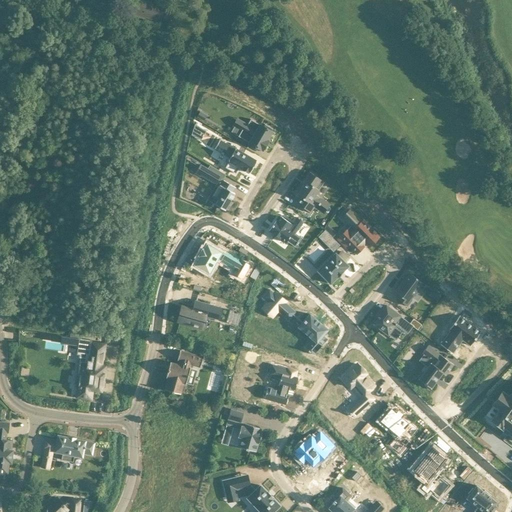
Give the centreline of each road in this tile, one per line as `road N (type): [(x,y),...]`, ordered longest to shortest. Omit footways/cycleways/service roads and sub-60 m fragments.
road 1 (residential): [(131,420),(175,258),(199,225),(228,230)]
road 2 (residential): [(228,230),(276,146),(300,163),(249,243)]
road 3 (residential): [(430,415),(483,340),(509,362),(446,431)]
road 4 (residential): [(308,511),(274,472),(273,451),(349,331)]
road 5 (residential): [(325,305),(382,251),(397,265),(349,331)]
